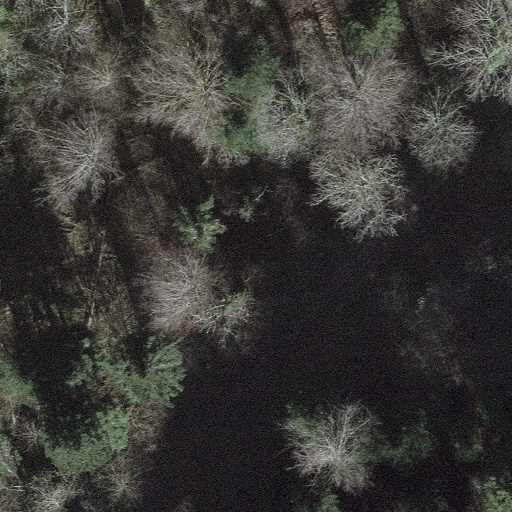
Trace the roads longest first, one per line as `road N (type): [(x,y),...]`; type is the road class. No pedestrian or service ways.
road 1 (track): [(511,83),(114,511)]
road 2 (track): [(354,250),(511,173)]
